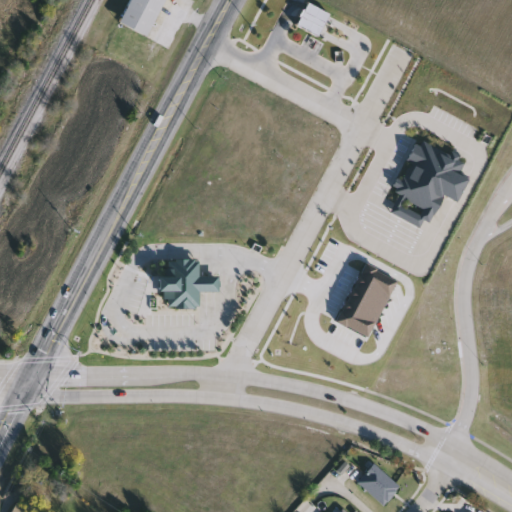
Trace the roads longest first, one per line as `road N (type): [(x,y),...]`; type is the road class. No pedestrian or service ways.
road 1 (tertiary): [(511,478),(371,407),(260,378),(198,371),(53,374),(33,382)]
road 2 (primary): [(33,382),(233,0)]
road 3 (tertiary): [(223,398),(336,420),(449,467)]
road 4 (tertiary): [(33,382),(41,394),(223,398)]
